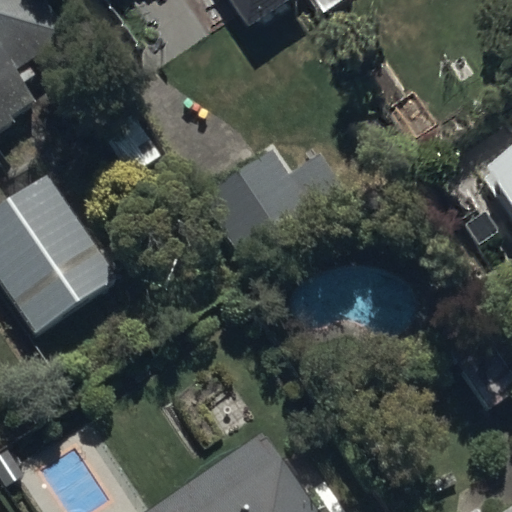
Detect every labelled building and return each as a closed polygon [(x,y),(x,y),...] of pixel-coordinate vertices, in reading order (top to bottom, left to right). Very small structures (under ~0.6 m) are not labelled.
[(67,50),(33,0),(0,0),(0,138),(36,115),(24,96),(34,90),(26,78),(67,50)] [(302,0),(104,0),(105,1),(106,0),(225,0),(252,40),(306,5),(302,0)] [(287,185),(269,159),(197,210),(248,281),(349,208),(317,163),(287,185)] [(511,172),(489,188),(502,208),(493,214),(511,242),(511,245),(495,257),(511,282),(511,172)] [(46,191),(0,222),(0,300),(33,348),(116,292),(111,284),(123,276),(106,251),(93,259),(46,191)] [(511,356),(495,331),(449,362),(487,421),(511,404),(511,356)] [(304,511),(257,444),(159,511),(304,511)]
